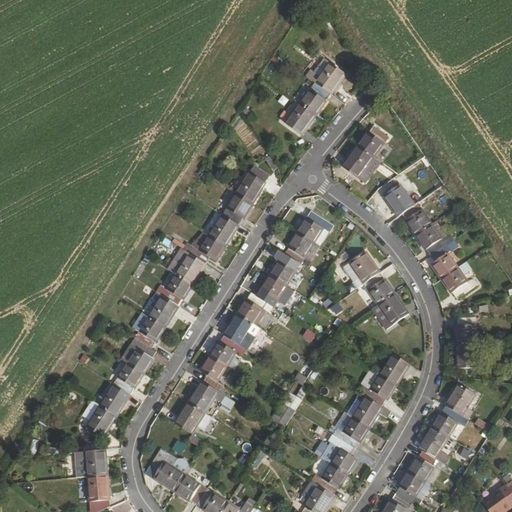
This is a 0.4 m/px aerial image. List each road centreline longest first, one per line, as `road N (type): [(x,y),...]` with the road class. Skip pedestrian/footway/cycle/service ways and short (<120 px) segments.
road 1 (residential): [(312,179),(394,239),(423,278),(441,324),(438,367),(359,511)]
road 2 (residential): [(312,179),(271,214),(132,442),(132,486),(151,511)]
